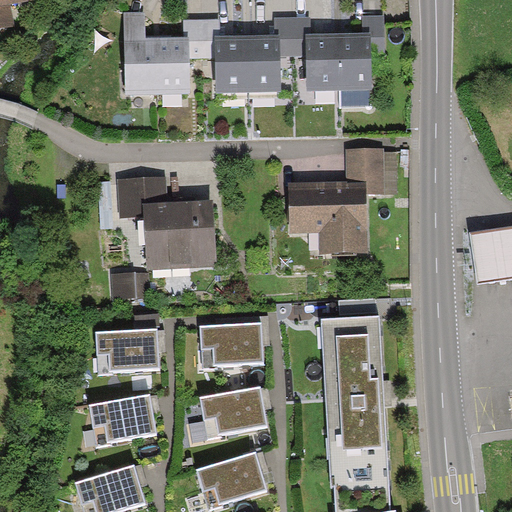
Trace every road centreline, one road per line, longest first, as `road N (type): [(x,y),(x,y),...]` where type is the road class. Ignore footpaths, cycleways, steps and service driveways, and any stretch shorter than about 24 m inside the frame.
road 1 (primary): [(451,511),(435,330),(433,0)]
road 2 (residential): [(0,113),(95,149),(216,150)]
